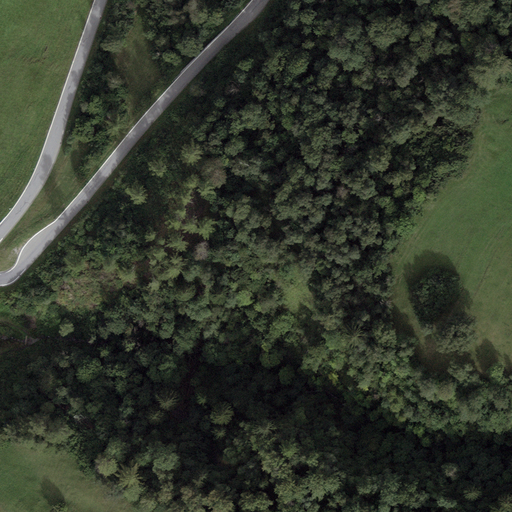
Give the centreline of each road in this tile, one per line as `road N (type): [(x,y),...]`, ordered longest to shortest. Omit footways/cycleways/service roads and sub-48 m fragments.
road 1 (unclassified): [(260,0),(17,271),(0,278)]
road 2 (unclassified): [(0,235),(40,176),(101,0)]
